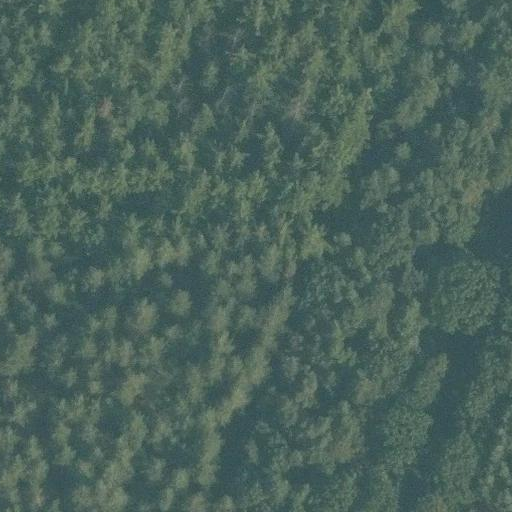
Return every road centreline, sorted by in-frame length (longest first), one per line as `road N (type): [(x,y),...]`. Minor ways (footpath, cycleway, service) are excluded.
road 1 (track): [(410,0),(213,511)]
road 2 (primary): [(405,511),(511,251)]
